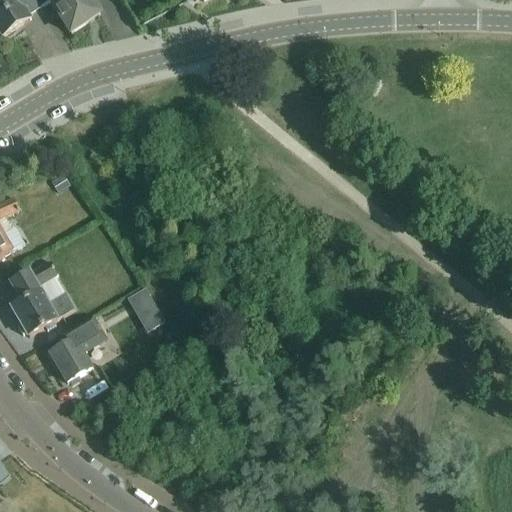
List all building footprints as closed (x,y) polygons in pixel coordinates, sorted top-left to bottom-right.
[(0,0),(0,35),(3,41),(31,23),(29,19),(41,12),(33,0),(0,0)] [(47,0),(72,39),(102,20),(88,0),(47,0)] [(0,261),(13,253),(5,238),(12,234),(5,222),(19,216),(14,203),(0,208),(0,261)] [(30,276),(12,286),(14,289),(24,305),(13,312),(22,327),(18,329),(23,338),(27,336),(30,340),(46,330),(48,334),(56,329),(54,326),(76,313),(67,296),(49,307),(39,290),(41,289),(59,278),(52,265),(31,277),(30,276)] [(145,294),(128,304),(138,321),(155,311),(145,294)] [(66,349),(51,357),(68,386),(93,371),(85,357),(108,343),(95,320),(70,335),(61,340),(66,349)]
